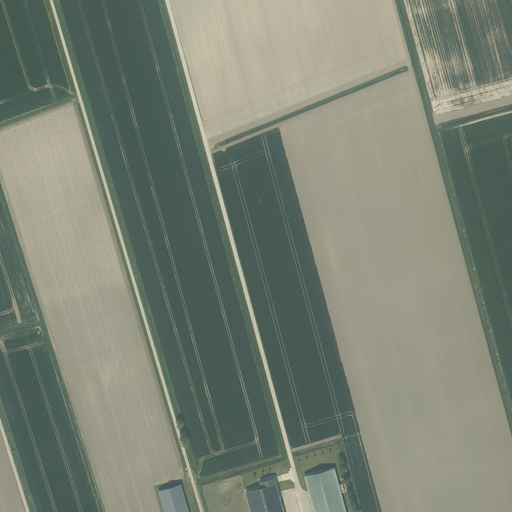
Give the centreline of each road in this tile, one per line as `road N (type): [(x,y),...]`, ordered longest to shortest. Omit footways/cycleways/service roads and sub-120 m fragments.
road 1 (track): [(50,0),(183,450)]
road 2 (track): [(166,0),(276,404)]
